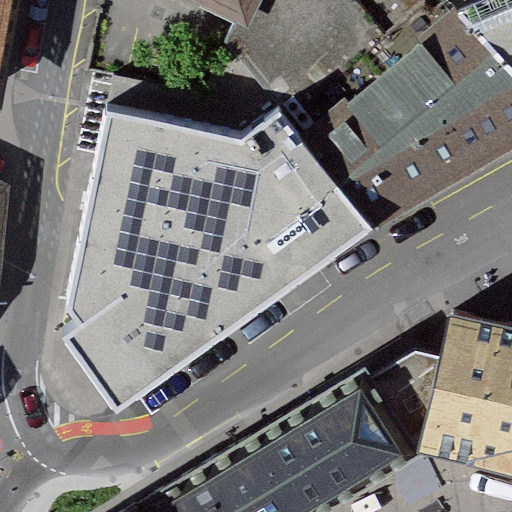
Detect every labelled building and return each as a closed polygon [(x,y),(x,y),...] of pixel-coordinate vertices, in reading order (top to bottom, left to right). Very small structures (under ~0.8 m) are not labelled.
[(0,0),(0,97),(17,109),(35,0),(0,0)] [(190,0),(232,21),(258,34),(276,0),(190,0)] [(222,43),(291,127),(304,145),(461,14),(449,0),(276,0),(258,34),(232,21),(222,43)] [(511,0),(510,0),(472,16),(511,57),(511,0)] [(511,160),(511,57),(472,16),(466,10),(461,14),(304,145),(373,240),(511,160)] [(257,151),(116,121),(81,314),(93,329),(75,344),(126,409),(373,240),(304,145),(291,127),(257,151)] [(0,310),(2,307),(13,283),(22,187),(0,176),(0,310)] [(434,357),(414,449),(511,470),(511,319),(444,304),(434,357)] [(374,379),(365,370),(147,501),(153,511),(308,511),(414,449),(434,357),(417,351),(374,379)]
